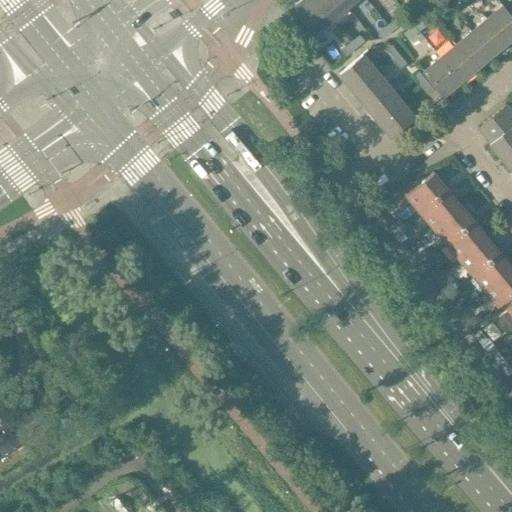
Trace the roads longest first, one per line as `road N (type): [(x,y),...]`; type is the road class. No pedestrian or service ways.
road 1 (trunk): [(94,113),(429,511)]
road 2 (trunk): [(511,509),(319,274)]
road 3 (trunk): [(319,274),(241,151),(163,56)]
road 4 (trunk): [(319,274),(199,150),(140,75)]
road 5 (residential): [(447,121),(399,159),(375,152),(294,53)]
